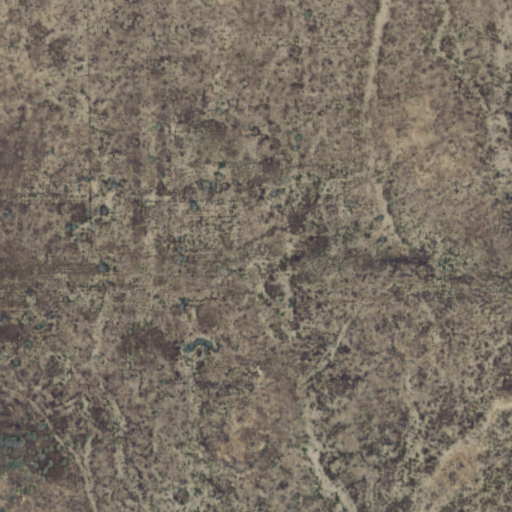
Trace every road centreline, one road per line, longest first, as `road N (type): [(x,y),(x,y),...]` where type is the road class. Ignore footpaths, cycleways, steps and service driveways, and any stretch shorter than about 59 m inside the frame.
road 1 (residential): [(0,213),(304,144),(511,136)]
road 2 (residential): [(300,0),(305,502)]
road 3 (residential): [(511,52),(385,138)]
